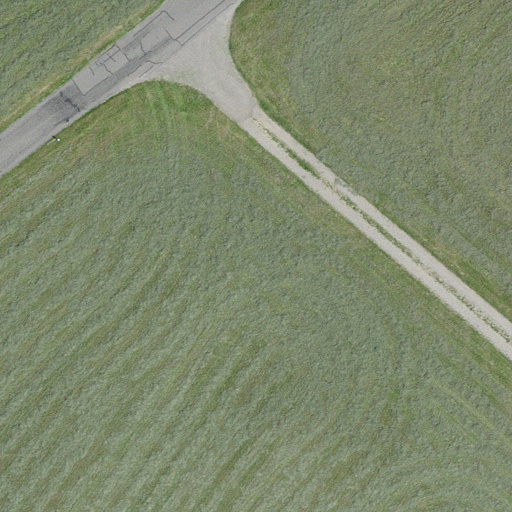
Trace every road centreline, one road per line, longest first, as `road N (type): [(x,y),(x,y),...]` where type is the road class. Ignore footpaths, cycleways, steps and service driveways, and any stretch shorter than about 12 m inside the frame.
road 1 (track): [(511,343),(261,125),(170,26)]
road 2 (unclassified): [(205,0),(0,156)]
